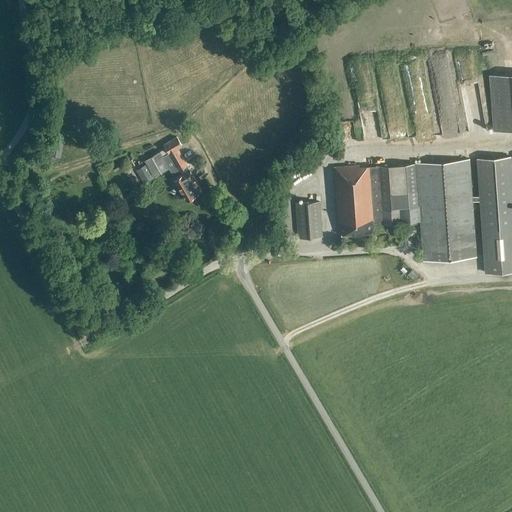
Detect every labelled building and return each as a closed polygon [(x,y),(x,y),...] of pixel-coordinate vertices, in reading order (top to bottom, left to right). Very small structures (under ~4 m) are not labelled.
[(492,44),(485,45),(487,58),(495,57),(492,44)] [(387,57),(394,106),(412,104),(404,54),(387,57)] [(377,55),(360,58),(374,142),(398,138),(398,135),(390,136),(377,55)] [(493,131),(511,129),(511,73),(489,75),(493,131)] [(49,160),(58,162),(63,136),(54,135),(49,160)] [(166,148),(145,161),(154,177),(169,168),(175,178),(174,179),(186,199),(190,200),(193,198),(194,195),(202,190),(177,148),(182,146),(177,137),(164,145),(166,148)] [(511,173),(511,156),(477,158),(484,273),(511,271),(511,173)] [(368,165),(334,168),(339,235),(373,233),(372,223),(383,222),(383,225),(420,222),(422,261),(476,257),(469,159),(368,165)] [(153,177),(145,164),(141,166),(136,170),(143,183),(149,179),(153,177)] [(319,201),(295,203),(298,238),(322,237),(319,201)]
